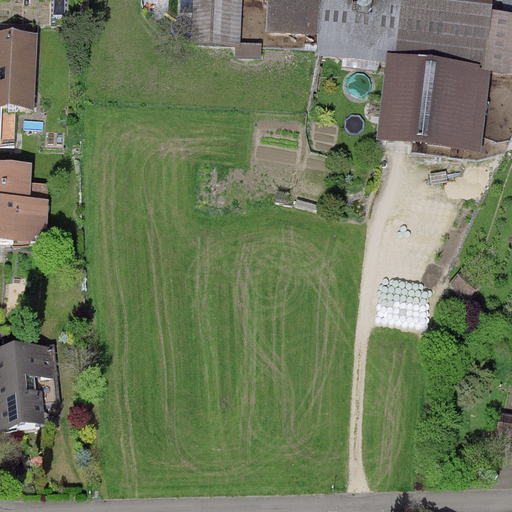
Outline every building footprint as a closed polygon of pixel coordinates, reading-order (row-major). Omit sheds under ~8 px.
[(194,0),(193,43),(235,45),(241,45),(241,42),(242,0),(194,0)] [(318,34),(320,0),(268,0),(266,31),(318,34)] [(355,0),(320,0),(318,34),(316,54),(343,57),(379,61),(387,62),(388,51),(396,52),(402,0),(373,0),(372,12),(354,10),(355,0)] [(493,0),(402,0),(396,52),(483,64),(493,9),(493,0)] [(483,64),(482,69),(492,70),(511,72),(511,11),(493,9),(483,64)] [(37,34),(0,32),(0,109),(2,109),(35,110),(37,34)] [(262,43),(241,42),(241,45),(235,45),(234,58),(262,59),(262,43)] [(483,64),(396,52),(388,51),(387,62),(377,138),(481,152),(492,70),(482,69),(483,64)] [(378,69),(379,61),(343,57),(342,66),(378,69)] [(32,162),(0,163),(0,238),(47,240),(49,183),(31,183),(32,162)] [(462,271),(449,285),(466,300),(479,287),(462,271)] [(0,350),(0,430),(46,424),(62,405),(54,345),(0,350)] [(511,438),(511,416),(499,414),(495,435),(511,438)]
